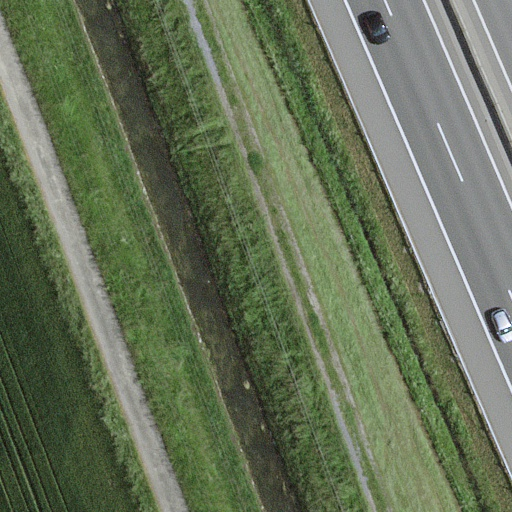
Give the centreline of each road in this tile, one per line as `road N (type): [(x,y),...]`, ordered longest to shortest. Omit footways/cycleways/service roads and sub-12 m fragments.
road 1 (track): [(378,511),(191,0)]
road 2 (unclassified): [(176,511),(0,35)]
road 3 (motorway): [(384,0),(511,296)]
